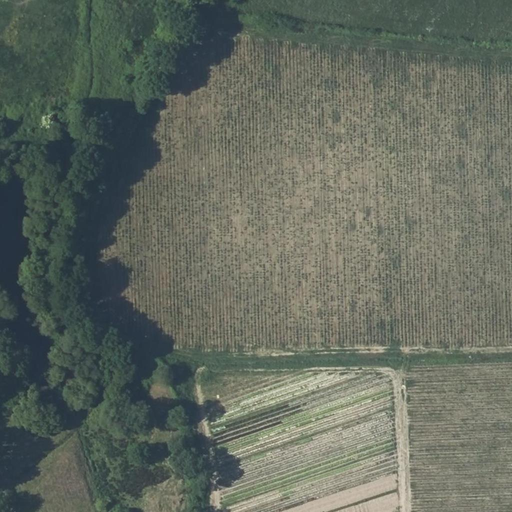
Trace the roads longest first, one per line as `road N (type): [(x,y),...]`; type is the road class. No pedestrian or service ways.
road 1 (track): [(511,350),(186,354),(112,330),(92,306),(86,255),(195,31),(215,22),(511,49)]
road 2 (track): [(401,375),(200,371)]
road 3 (track): [(405,511),(406,350)]
road 4 (track): [(200,371),(213,511)]
